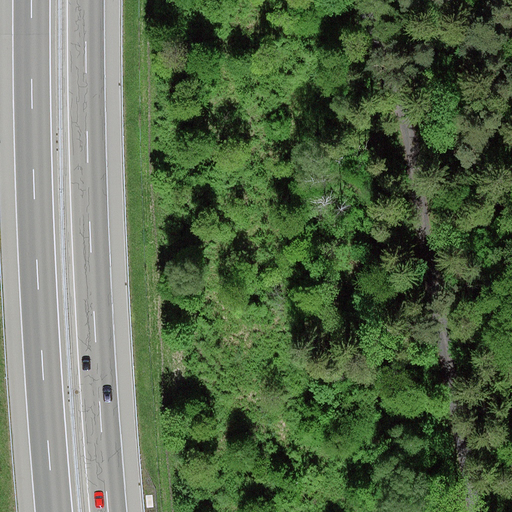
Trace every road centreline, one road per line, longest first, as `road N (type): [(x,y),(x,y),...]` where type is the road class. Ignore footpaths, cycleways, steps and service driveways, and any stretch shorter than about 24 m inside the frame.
road 1 (track): [(380,0),(447,296),(476,511)]
road 2 (motorway): [(110,511),(87,0)]
road 3 (motorway): [(38,0),(56,511)]
road 4 (track): [(510,222),(443,130),(404,104)]
